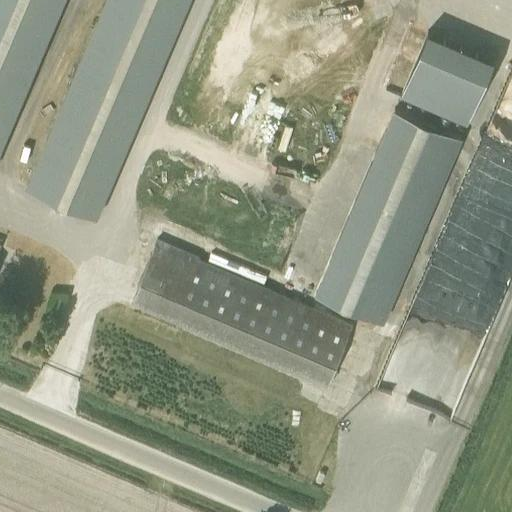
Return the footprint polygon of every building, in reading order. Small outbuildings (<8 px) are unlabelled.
[(0,0),(0,92),(38,0),(0,0)] [(91,0),(10,193),(76,221),(169,0),(91,0)] [(464,119),(488,55),(418,28),(393,92),(464,119)] [(461,136),(395,107),(316,292),(383,320),(461,136)] [(199,255),(158,238),(145,267),(137,285),(334,368),(353,323),(199,257),(199,255)]
